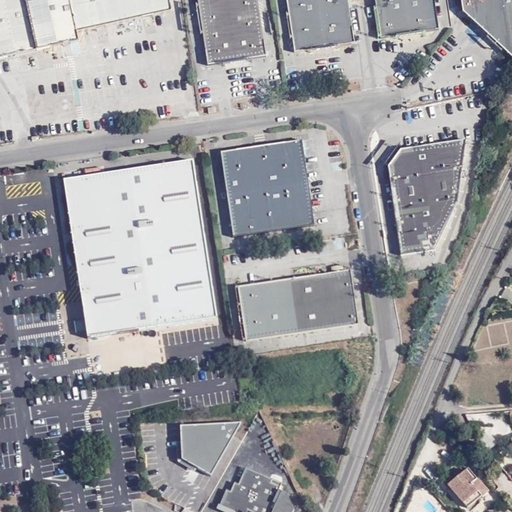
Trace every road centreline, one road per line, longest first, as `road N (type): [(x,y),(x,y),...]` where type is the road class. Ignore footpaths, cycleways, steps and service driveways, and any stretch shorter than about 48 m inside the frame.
road 1 (residential): [(0,156),(321,110),(354,125),(389,350),(367,437),(333,511)]
road 2 (residential): [(511,259),(459,361),(448,419)]
